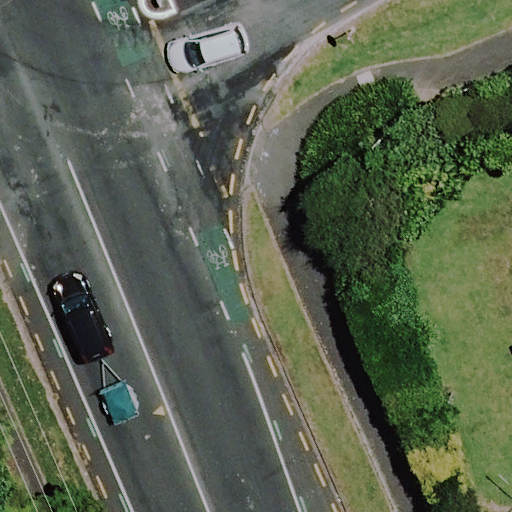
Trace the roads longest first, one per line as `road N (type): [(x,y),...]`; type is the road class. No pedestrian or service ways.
road 1 (tertiary): [(204,511),(25,82)]
road 2 (residential): [(216,0),(25,82)]
